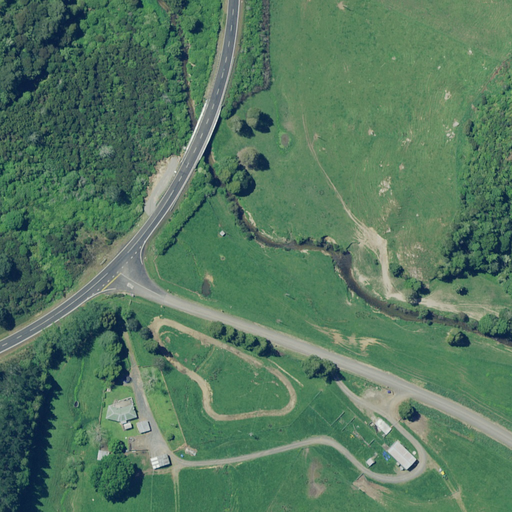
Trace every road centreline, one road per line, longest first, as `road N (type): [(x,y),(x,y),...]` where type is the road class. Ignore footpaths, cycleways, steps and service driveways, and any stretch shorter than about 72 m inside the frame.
road 1 (unclassified): [(108,274),(465,407),(511,439)]
road 2 (primary): [(108,274),(191,159),(217,95),(233,0)]
road 3 (primary): [(0,347),(108,274)]
